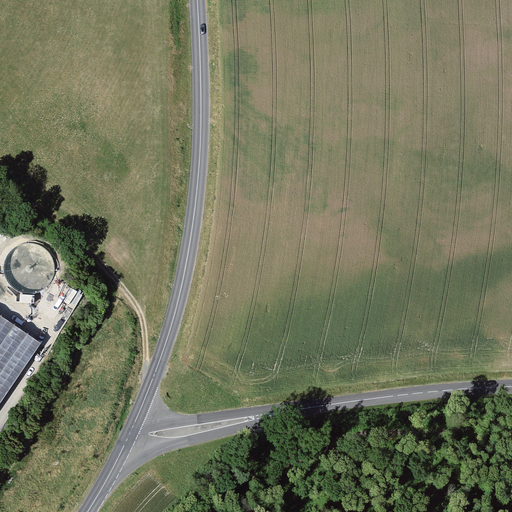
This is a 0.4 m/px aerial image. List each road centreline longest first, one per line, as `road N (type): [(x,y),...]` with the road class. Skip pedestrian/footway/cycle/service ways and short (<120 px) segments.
road 1 (secondary): [(128,436),(174,319),(190,249),(201,126),(197,0)]
road 2 (tertiary): [(128,436),(511,387)]
